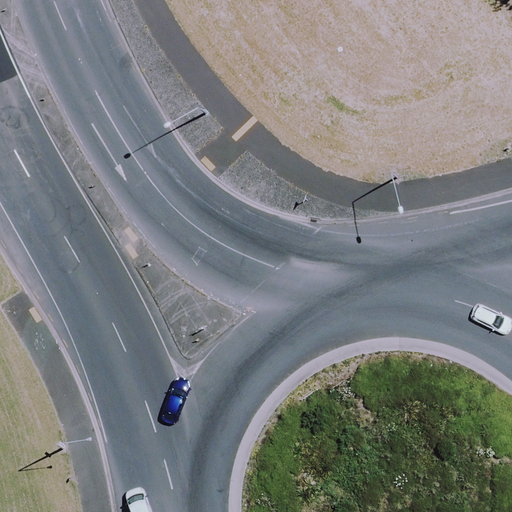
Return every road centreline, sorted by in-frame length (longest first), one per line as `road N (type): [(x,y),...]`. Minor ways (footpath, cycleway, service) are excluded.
road 1 (secondary): [(53,0),(95,91),(171,200),(329,294)]
road 2 (secondary): [(179,481),(84,271),(0,122)]
road 3 (secondary): [(179,481),(195,417),(229,361),(266,326),(329,294)]
road 4 (motorway): [(387,291),(511,236)]
road 5 (secondary): [(387,291),(441,297),(511,328)]
